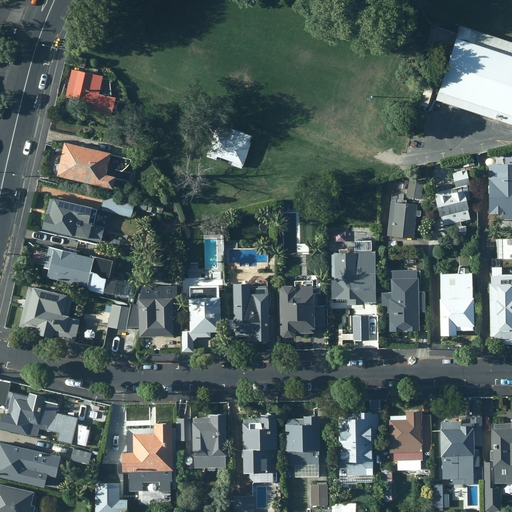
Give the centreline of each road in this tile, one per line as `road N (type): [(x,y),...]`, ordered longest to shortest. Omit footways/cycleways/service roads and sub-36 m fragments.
road 1 (residential): [(511,371),(115,379),(0,352)]
road 2 (tertiary): [(0,199),(53,0)]
